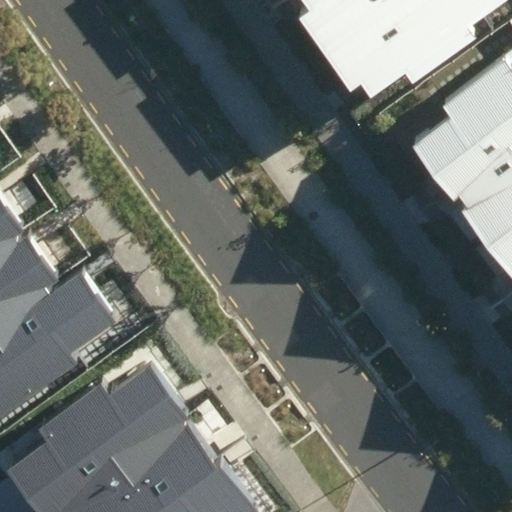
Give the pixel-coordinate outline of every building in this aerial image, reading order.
[(308,0),(355,64),(365,57),(380,78),(410,57),(418,68),(487,19),(477,6),(484,0),(308,0)] [(456,99),(423,126),(511,240),(511,28),(443,82),(456,99)] [(0,393),(83,335),(77,327),(116,298),(79,246),(61,259),(0,174),(0,393)] [(18,443),(71,511),(90,511),(201,429),(175,392),(183,386),(147,339),(108,369),(103,363),(50,403),(58,413),(18,443)] [(242,511),(264,496),(236,459),(229,465),(201,429),(90,511),(242,511)]
